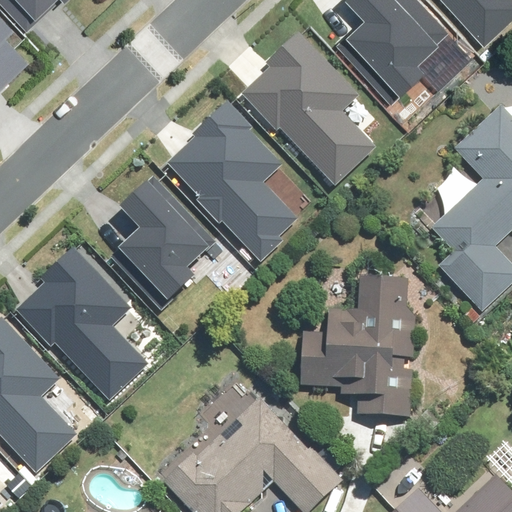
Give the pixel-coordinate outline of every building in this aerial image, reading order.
[(6,0),(26,21),(49,0),(64,0),(69,5),(74,0),(6,0)] [(348,32),(398,89),(427,64),(420,56),(453,27),(429,0),(358,0),(369,12),(348,32)] [(511,0),(447,0),(487,39),(511,14),(511,0)] [(0,87),(31,59),(3,29),(12,20),(0,7),(0,87)] [(272,62),(242,89),(277,126),(281,123),(335,181),(375,144),(344,111),(362,94),(301,28),(269,58),(272,62)] [(193,135),(169,158),(263,256),(284,236),(277,229),(293,214),(260,179),(280,160),(249,127),(254,122),(228,95),(190,131),(193,135)] [(440,263),(487,312),(511,288),(511,248),(510,246),(511,244),(511,96),(458,147),(487,177),(434,227),(455,249),(440,263)] [(120,243),(170,298),(200,271),(193,263),(224,235),(160,164),(119,200),(141,224),(120,243)] [(62,339),(112,394),(150,360),(114,321),(132,304),(77,244),(41,277),(47,283),(17,311),(51,348),(62,339)] [(398,308),(399,292),(399,283),(350,280),(348,311),(323,309),(322,312),(315,333),(296,332),(293,386),(335,388),(335,395),(352,396),(351,415),(398,417),(403,417),(403,413),(406,366),(406,357),(408,319),(398,308)] [(459,317),(468,325),(476,317),(467,309),(459,317)] [(0,422),(37,463),(75,429),(39,390),(57,373),(2,313),(0,315),(0,422)] [(428,391),(450,409),(472,382),(453,367),(447,374),(444,371),(428,391)] [(297,511),(301,511),(332,485),(254,398),(241,410),(238,413),(190,455),(188,453),(163,476),(159,480),(187,511),(234,511),(256,493),(269,481),(297,511)] [(482,459),(511,491),(511,457),(499,443),(482,459)] [(511,511),(511,502),(488,477),(451,511),(433,511),(412,489),(390,510),(388,511),(511,511)]
